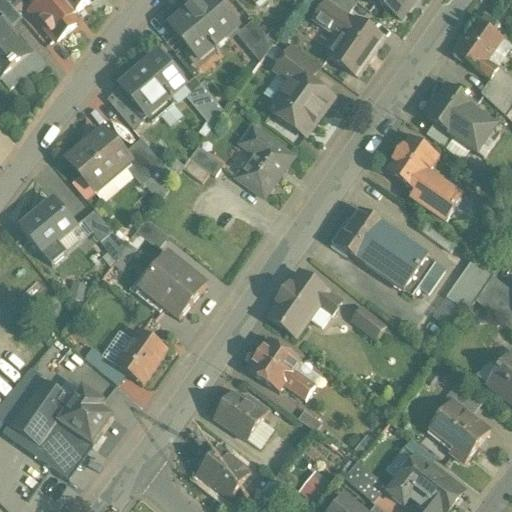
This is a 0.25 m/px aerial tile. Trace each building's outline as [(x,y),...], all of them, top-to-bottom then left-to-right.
[(4,0),(0,0),(0,17),(1,16),(13,30),(22,21),(4,0)] [(63,3),(60,0),(44,0),(44,4),(32,14),(58,44),(78,28),(75,24),(81,19),(78,16),(71,22),(58,7),(63,3)] [(96,0),(60,0),(63,3),(58,7),(71,22),(78,16),(96,0)] [(213,0),(206,0),(187,16),(189,18),(173,31),(172,29),(171,30),(199,64),(214,52),(218,57),(220,56),(216,50),(238,32),(227,19),(229,18),(213,0)] [(357,7),(347,0),(330,0),(328,4),(349,19),(357,7)] [(374,0),(373,3),(402,23),(413,8),(411,6),(414,0),(374,0)] [(349,19),(328,4),(319,17),(310,11),(305,18),(341,43),(355,23),(349,19)] [(486,18),(481,26),(478,24),(454,58),(491,84),(499,73),(488,65),(504,42),(492,34),(498,26),(486,18)] [(1,23),(0,24),(0,84),(2,84),(10,94),(23,84),(26,87),(47,69),(33,53),(29,56),(1,23)] [(341,43),(329,60),(358,81),(385,43),(355,23),(341,43)] [(254,24),(237,38),(257,62),(261,67),(274,49),(254,24)] [(293,49),(276,73),(292,84),(298,76),(311,85),(322,70),(293,49)] [(160,61),(139,79),(138,78),(122,91),(144,117),(167,98),(175,108),(177,106),(172,101),(186,90),(160,60),(159,60),(160,61)] [(257,62),(249,73),(253,77),(261,67),(257,62)] [(511,113),(511,81),(499,73),(491,84),(481,97),(507,121),(511,113)] [(311,85),(298,76),(292,84),(270,114),(306,140),(333,101),(311,85)] [(225,116),(202,88),(186,101),(213,132),(225,116)] [(438,100),(432,108),(433,109),(425,121),(435,128),(455,141),(455,142),(460,135),(474,144),(469,151),(484,162),(500,139),(494,135),(496,131),(474,115),(478,110),(447,88),(439,100),(438,100)] [(435,128),(428,139),(448,152),(455,141),(435,128)] [(294,161),(253,132),(242,148),(255,158),(237,182),(265,202),(294,161)] [(124,159),(105,137),(71,166),(95,194),(124,169),(129,165),(124,159)] [(440,161),(410,141),(386,176),(416,196),(430,176),(440,161)] [(165,171),(142,144),(124,159),(129,165),(124,169),(142,190),(165,171)] [(224,169),(200,151),(191,163),(210,177),(216,181),(224,169)] [(210,177),(191,163),(184,173),(203,187),(210,177)] [(430,176),(416,196),(412,201),(447,225),(463,202),(429,179),(431,177),(430,176)] [(78,232),(55,204),(21,232),(40,254),(53,243),(58,248),(78,232)] [(361,213),(335,249),(364,269),(365,268),(389,233),(389,232),(361,213)] [(114,236),(96,215),(84,225),(102,246),(114,236)] [(442,228),(428,218),(424,223),(438,233),(442,228)] [(169,240),(148,223),(137,236),(146,243),(159,253),(169,240)] [(429,260),(389,233),(365,268),(405,296),(429,261),(429,260)] [(137,236),(122,257),(131,264),(146,243),(137,236)] [(207,290),(168,259),(142,291),(166,310),(165,312),(180,324),(207,290)] [(429,261),(405,296),(413,301),(437,267),(429,261)] [(496,277),(475,261),(447,301),(468,316),(476,305),(493,280),(496,277)] [(300,277),(270,322),(298,341),(319,310),(328,297),(300,277)] [(511,295),(493,280),(476,305),(511,334),(511,295)] [(342,306),(328,297),(319,310),(332,319),(342,306)] [(386,330),(364,312),(354,325),(376,343),(386,330)] [(168,354),(140,335),(121,362),(116,369),(144,389),(168,354)] [(302,366),(270,344),(248,375),(280,397),(285,390),(295,376),(302,366)] [(121,362),(110,355),(105,362),(116,369),(121,362)] [(511,356),(488,387),(511,406),(511,356)] [(316,391),(295,376),(285,390),(306,405),(316,391)] [(43,383),(10,430),(42,452),(60,427),(58,426),(73,405),(43,383)] [(106,407),(83,391),(73,405),(58,426),(60,427),(93,451),(114,421),(102,412),(106,407)] [(233,397),(215,423),(248,445),(269,414),(249,400),(245,405),(233,397)] [(491,434),(453,405),(431,434),(455,452),(451,457),(465,467),(491,434)] [(322,427),(305,414),(299,423),(316,435),(322,427)] [(219,452),(198,478),(216,493),(217,492),(231,503),(251,477),(219,452)] [(40,463),(35,469),(14,454),(0,474),(0,485),(4,488),(7,484),(19,493),(17,496),(16,497),(17,497),(17,498),(36,511),(51,511),(54,508),(58,511),(67,498),(63,495),(70,484),(41,463),(40,464),(40,463)] [(397,477),(379,462),(356,489),(373,504),(374,505),(397,477)] [(450,511),(464,494),(432,470),(431,472),(417,462),(400,484),(414,494),(412,496),(422,504),(416,511),(450,511)] [(358,511),(345,501),(335,511),(358,511)]
